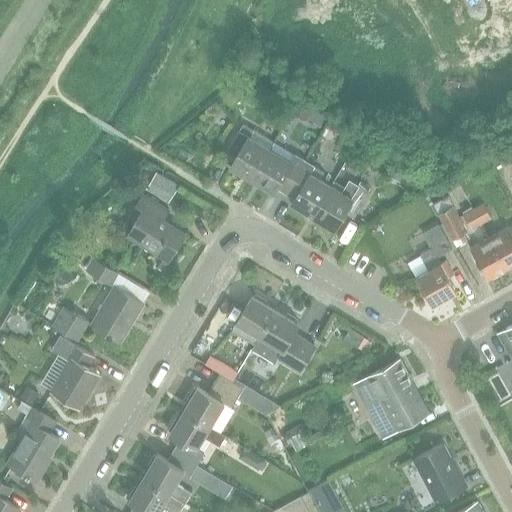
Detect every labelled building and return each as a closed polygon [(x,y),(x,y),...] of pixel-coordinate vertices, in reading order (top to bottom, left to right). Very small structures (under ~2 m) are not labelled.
[(298,102),(291,113),(303,121),(310,109),(298,102)] [(241,124),(226,150),(236,155),(229,167),(251,180),(273,143),(241,124)] [(304,150),(321,157),(328,139),(311,132),(304,150)] [(273,143),(251,180),(271,192),(278,181),(288,187),(304,162),(293,155),(273,143)] [(396,161),(391,169),(401,175),(406,167),(396,161)] [(304,162),(288,187),(296,192),(289,204),(311,217),(330,186),(319,180),(323,173),(313,167),(304,162)] [(407,168),(398,182),(412,190),(420,176),(407,168)] [(157,173),(146,191),(166,204),(177,186),(160,176),(157,173)] [(452,173),(428,187),(434,196),(458,182),(452,173)] [(418,183),(423,186),(427,180),(422,177),(418,183)] [(330,186),(311,217),(332,229),(342,213),(351,218),(367,192),(346,180),(339,192),(330,186)] [(126,234),(162,256),(155,268),(160,270),(181,234),(160,221),(167,210),(140,194),(134,205),(141,209),(126,234)] [(482,202),(472,208),(480,222),(490,216),(482,202)] [(464,230),(449,205),(435,214),(450,239),(460,232),(464,230)] [(480,222),(472,208),(462,214),(470,228),(480,222)] [(364,210),(359,218),(364,221),(369,216),(364,210)] [(454,290),(445,275),(450,272),(442,258),(437,261),(434,257),(449,248),(435,224),(420,233),(428,247),(418,253),(419,255),(406,262),(414,276),(414,275),(430,304),(454,290)] [(511,235),(506,225),(487,235),(505,267),(511,262),(511,235)] [(460,232),(450,239),(454,245),(464,239),(460,232)] [(505,267),(487,235),(468,246),(487,277),(505,267)] [(108,283),(114,273),(90,258),(84,269),(108,283)] [(111,286),(89,324),(118,342),(140,303),(111,286)] [(253,343),(274,308),(251,294),(235,321),(230,329),(253,343)] [(51,324),(74,339),(86,321),(62,306),(51,324)] [(298,322),(274,308),(253,343),(254,343),(251,348),(275,362),(278,358),(299,370),(314,345),(292,332),(298,322)] [(511,323),(505,327),(508,332),(500,337),(511,358),(511,323)] [(349,329),(343,340),(357,349),(364,337),(349,329)] [(85,366),(91,356),(57,334),(51,345),(68,356),(47,391),(77,409),(89,388),(85,385),(93,371),(85,366)] [(232,369),(236,358),(207,346),(202,357),(232,369)] [(399,356),(354,381),(366,404),(380,396),(397,427),(428,410),(399,356)] [(490,368),(483,372),(495,393),(502,389),(490,368)] [(219,370),(213,380),(238,395),(243,385),(219,370)] [(196,386),(182,409),(209,425),(219,431),(233,408),(231,406),(238,395),(213,380),(206,392),(196,386)] [(26,387),(19,399),(25,403),(30,406),(38,394),(26,387)] [(36,480),(48,461),(46,459),(58,438),(50,433),(56,422),(30,406),(25,403),(20,411),(26,415),(14,435),(21,440),(7,463),(36,480)] [(182,409),(169,431),(179,437),(172,448),(186,456),(197,463),(203,451),(196,447),(203,435),(205,436),(219,445),(225,435),(219,431),(209,425),(182,409)] [(275,435),(270,426),(264,430),(269,439),(275,435)] [(441,443),(412,458),(435,501),(464,486),(441,443)] [(175,482),(183,468),(191,472),(197,463),(172,448),(166,458),(156,452),(142,475),(169,491),(184,501),(190,491),(175,482)] [(257,458),(252,467),(258,471),(264,462),(257,458)] [(225,496),(232,484),(211,472),(205,483),(225,496)] [(184,501),(169,491),(142,475),(128,499),(138,505),(133,511),(156,511),(163,501),(179,511),(184,501)] [(0,484),(0,511),(15,511),(17,509),(3,500),(9,489),(0,484)] [(308,511),(300,496),(289,501),(294,511),(308,511)] [(481,511),(476,500),(454,511),(481,511)] [(294,511),(289,501),(279,507),(281,511),(294,511)]
